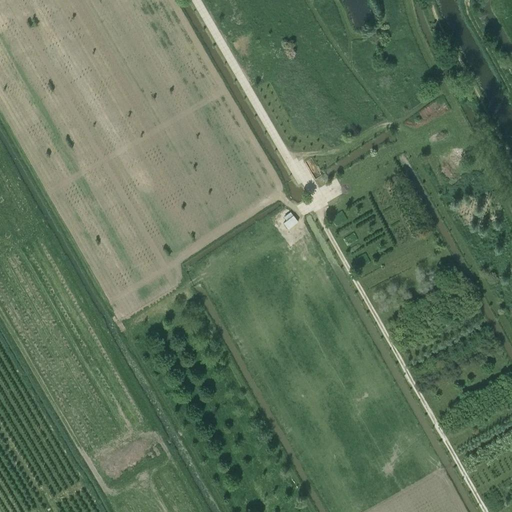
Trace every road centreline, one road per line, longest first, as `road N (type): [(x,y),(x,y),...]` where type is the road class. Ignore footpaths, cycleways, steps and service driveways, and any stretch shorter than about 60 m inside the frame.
road 1 (track): [(317,210),(485,511)]
road 2 (track): [(317,210),(195,0)]
road 3 (track): [(99,480),(0,310)]
